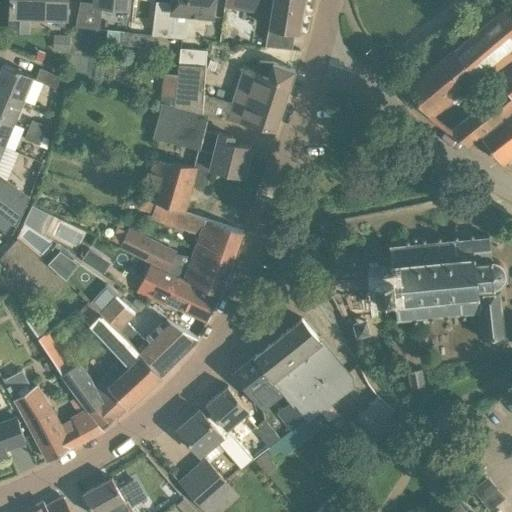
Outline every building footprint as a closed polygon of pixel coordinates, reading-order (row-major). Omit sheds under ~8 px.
[(66,16),(67,0),(10,0),(10,17),(29,18),(29,14),(66,16)] [(75,26),(100,29),(101,6),(127,8),(127,0),(94,0),(94,3),(80,1),(75,26)] [(153,35),(124,32),(122,31),(121,44),(156,48),(157,35),(187,38),(189,21),(199,22),(199,15),(213,17),(214,0),(172,0),(172,5),(156,3),(153,35)] [(271,14),(268,28),(299,33),(304,0),(242,0),(257,2),(255,11),(271,14)] [(467,145),(468,143),(511,109),(511,9),(508,5),(406,89),(427,114),(488,64),(507,87),(449,131),(467,145)] [(69,36),(54,36),(53,50),(69,50),(69,36)] [(178,64),(206,66),(207,50),(180,48),(178,64)] [(259,62),(256,71),(243,67),(231,104),(204,95),(206,66),(178,64),(177,76),(174,105),(200,112),(208,113),(207,114),(276,130),(295,69),(273,62),(259,62)] [(0,72),(0,90),(23,100),(33,75),(16,68),(16,69),(4,64),(0,72)] [(55,88),(57,84),(60,76),(40,68),(35,79),(55,88)] [(162,102),(174,105),(177,76),(165,75),(162,102)] [(0,117),(13,123),(23,100),(0,90),(0,117)] [(200,112),(174,105),(162,102),(153,137),(200,149),(196,166),(167,161),(210,172),(211,169),(243,177),(251,147),(231,142),(233,137),(205,130),(207,114),(208,113),(200,112)] [(511,114),(481,138),(499,162),(511,152),(511,114)] [(0,144),(4,146),(13,123),(0,117),(0,144)] [(28,129),(43,135),(47,126),(32,120),(28,129)] [(43,135),(28,129),(24,138),(39,144),(43,135)] [(49,138),(43,135),(39,144),(47,148),(49,138)] [(143,198),(174,208),(182,211),(189,185),(206,191),(210,172),(167,161),(167,162),(153,159),(150,172),(148,172),(141,198),(143,198)] [(0,198),(22,214),(29,197),(0,174),(0,198)] [(0,213),(17,226),(22,214),(0,198),(0,213)] [(182,211),(174,208),(143,198),(141,198),(143,199),(139,209),(152,213),(150,218),(200,235),(197,242),(234,257),(243,231),(182,211)] [(51,216),(34,208),(27,220),(44,228),(51,216)] [(151,261),(151,262),(166,270),(220,294),(234,257),(197,242),(189,264),(174,257),(177,251),(128,227),(119,247),(144,259),(145,259),(151,261)] [(494,260),(492,260),(489,236),(473,238),(473,234),(405,240),(406,244),(390,246),(391,263),(378,264),(379,274),(374,275),(376,294),(380,293),(381,304),(395,302),(397,319),(413,318),(414,322),(465,317),(465,313),(478,312),(481,338),(504,336),(500,291),(495,291),(494,286),(498,285),(501,283),(504,280),(505,276),(506,272),(505,268),(503,265),(500,262),(497,261),(494,260)] [(66,279),(72,271),(55,257),(49,263),(66,279)] [(166,270),(151,262),(136,291),(165,305),(168,300),(208,320),(219,297),(220,294),(166,270)] [(161,374),(178,356),(198,336),(167,317),(167,318),(161,324),(153,331),(145,338),(128,323),(136,314),(117,297),(102,314),(125,334),(137,347),(161,374)] [(103,427),(143,390),(161,374),(137,347),(125,334),(102,314),(89,301),(77,312),(89,324),(118,357),(93,385),(91,379),(78,363),(77,364),(71,356),(78,352),(57,326),(51,330),(45,321),(47,320),(40,310),(27,318),(39,338),(60,371),(77,394),(87,407),(103,427)] [(371,330),(367,315),(351,319),(356,334),(371,330)] [(280,439),(268,447),(255,460),(268,475),(298,451),(307,443),(305,440),(328,421),(326,419),(321,411),(353,387),(352,378),(348,373),(301,318),(254,356),(284,393),(291,402),(295,406),(297,404),(306,419),(293,429),(280,439)] [(265,408),(284,393),(254,356),(235,371),(265,408)] [(424,385),(422,370),(408,373),(411,387),(424,385)] [(35,385),(16,397),(49,460),(72,446),(72,444),(70,445),(51,408),(35,385)] [(212,412),(227,429),(248,411),(249,410),(228,386),(206,405),(212,412)] [(103,427),(87,407),(77,394),(71,399),(81,412),(77,415),(76,416),(75,417),(75,418),(75,419),(75,420),(76,421),(85,437),(83,438),(84,440),(100,431),(103,427)] [(395,411),(377,395),(351,423),(368,440),(395,411)] [(295,406),(291,402),(279,411),(293,429),(306,419),(297,404),(295,406)] [(252,459),(234,437),(227,429),(212,412),(206,417),(200,410),(178,429),(200,455),(217,441),(241,469),(252,459)] [(0,457),(6,455),(3,449),(26,441),(17,418),(0,424),(0,457)] [(253,428),(268,447),(280,439),(265,419),(253,428)] [(209,511),(234,489),(207,458),(179,483),(205,511),(209,511)] [(131,511),(130,511),(125,501),(112,477),(83,494),(92,511),(105,511),(110,509),(111,511),(131,511)] [(497,488),(489,494),(497,505),(505,498),(497,488)] [(72,511),(60,490),(42,499),(39,494),(7,511),(72,511)] [(490,511),(497,505),(489,494),(481,501),(490,511)] [(197,511),(184,498),(177,504),(184,511),(197,511)] [(444,511),(467,511),(458,500),(444,511)]
